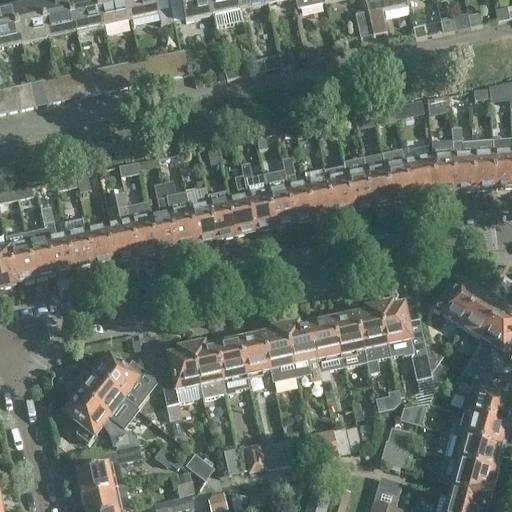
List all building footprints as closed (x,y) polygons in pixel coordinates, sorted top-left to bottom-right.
[(67,0),(59,0),(40,4),(48,41),(75,35),(67,0)] [(96,0),(67,0),(75,35),(102,29),(96,0)] [(124,0),(96,0),(102,29),(130,23),(124,0)] [(153,0),(124,0),(130,23),(158,17),(161,29),(172,26),(169,14),(157,16),(153,0)] [(178,0),(181,12),(169,14),(172,26),(184,24),(184,25),(212,19),(208,0),(178,0)] [(236,0),(208,0),(212,19),(215,18),(218,31),(242,25),(239,13),(236,0)] [(264,0),(236,0),(239,13),(266,7),(264,0)] [(322,0),(294,0),(295,2),(296,12),(311,9),(324,7),(324,8),(325,8),(322,0)] [(364,0),(367,15),(372,39),(387,36),(382,15),(407,9),(406,3),(405,0),(364,0)] [(40,4),(13,10),(21,47),(48,41),(40,4)] [(13,10),(0,13),(0,51),(21,47),(13,10)] [(511,10),(495,14),(498,26),(511,22),(511,10)] [(372,39),(367,15),(355,18),(360,42),(372,39)] [(480,17),(468,20),(470,32),(482,29),(480,17)] [(452,24),(439,26),(441,38),(455,35),(452,24)] [(413,32),(416,44),(441,38),(439,26),(413,32)] [(307,55),(310,67),(321,64),(318,52),(307,55)] [(180,54),(165,58),(171,81),(188,77),(183,54),(180,54)] [(165,58),(150,61),(155,84),(170,81),(165,58)] [(280,60),(282,72),(294,70),(292,58),(280,60)] [(150,61),(138,63),(143,87),(155,84),(150,61)] [(138,63),(122,67),(127,90),(143,87),(138,63)] [(252,66),(254,78),(266,76),(264,64),(252,66)] [(122,67),(110,70),(115,93),(127,90),(122,67)] [(110,70),(95,73),(100,96),(115,93),(110,70)] [(224,72),(227,84),(239,81),(236,70),(224,72)] [(95,73),(84,75),(89,99),(100,96),(95,73)] [(84,75),(68,79),(73,102),(89,99),(84,75)] [(68,79),(57,81),(62,105),(73,102),(68,79)] [(57,81),(41,85),(46,108),(62,105),(57,81)] [(41,85),(30,87),(34,110),(46,108),(41,85)] [(508,86),(492,89),(494,99),(506,96),(508,86)] [(30,87),(13,91),(18,114),(34,110),(30,87)] [(13,91),(1,93),(7,116),(18,114),(13,91)] [(488,93),(472,95),(473,105),(489,104),(488,93)] [(448,101),(427,105),(429,121),(449,117),(448,101)] [(417,106),(394,111),(397,124),(410,121),(409,116),(418,114),(417,106)] [(386,113),(373,116),(376,130),(389,127),(386,113)] [(344,122),(333,124),(335,136),(346,134),(344,122)] [(323,128),(314,130),(318,144),(327,142),(323,128)] [(303,131),(294,133),(296,143),(305,141),(303,131)] [(461,132),(450,133),(452,164),(453,172),(454,195),(475,193),(472,160),(471,146),(462,147),(461,132)] [(265,139),(256,141),(258,154),(268,153),(265,139)] [(511,152),(511,143),(491,144),(492,156),(492,159),(495,192),(511,190),(511,152)] [(491,144),(471,146),(472,160),(475,193),(495,192),(492,159),(492,156),(491,144)] [(432,163),(430,163),(434,197),(436,196),(454,195),(453,172),(452,164),(451,145),(431,147),(433,163),(432,163)] [(401,155),(382,159),(392,205),(411,201),(404,168),(401,155)] [(382,159),(363,163),(373,209),(392,205),(382,159)] [(292,162),(282,164),(284,173),(283,174),(284,175),(288,194),(295,226),(315,222),(308,189),(298,192),(292,162)] [(363,163),(345,167),(345,171),(347,181),(354,213),(373,209),(363,163)] [(420,165),(404,168),(411,201),(418,200),(434,197),(430,163),(420,165)] [(136,166),(123,169),(126,181),(140,179),(136,166)] [(249,168),(240,170),(243,180),(248,202),(255,235),(275,230),(268,198),(264,179),(253,182),(249,168)] [(345,171),(325,175),(328,185),(335,218),(354,213),(347,181),(345,171)] [(323,173),(305,177),(308,189),(315,222),(335,218),(328,185),(325,175),(324,175),(323,173)] [(284,175),(264,179),(268,198),(275,230),(295,226),(288,194),(284,175)] [(240,204),(228,207),(235,239),(255,235),(248,202),(243,180),(235,182),(240,204)] [(58,196),(77,192),(75,182),(56,186),(58,196)] [(171,187),(162,189),(168,220),(175,252),(195,248),(188,215),(184,197),(174,199),(171,187)] [(159,222),(149,224),(156,256),(175,252),(168,220),(162,189),(153,191),(159,222)] [(31,191),(16,194),(18,204),(34,201),(31,191)] [(200,213),(188,215),(195,248),(215,243),(208,211),(206,200),(207,200),(205,192),(196,194),(200,213)] [(16,194),(0,197),(0,208),(18,204),(16,194)] [(207,200),(206,200),(208,211),(215,243),(235,239),(228,207),(226,196),(207,200)] [(110,232),(109,233),(116,265),(117,265),(136,260),(129,229),(128,225),(122,198),(115,200),(121,230),(110,232)] [(124,198),(122,198),(128,225),(129,229),(136,260),(156,256),(149,224),(145,209),(127,213),(124,198)] [(51,212),(41,214),(45,233),(46,232),(56,278),(76,273),(70,246),(69,241),(58,244),(51,212)] [(82,222),(66,226),(69,241),(70,246),(76,273),(95,269),(88,237),(85,238),(82,222)] [(45,233),(26,237),(28,248),(36,282),(56,278),(46,232),(45,233)] [(109,233),(88,237),(95,269),(105,267),(116,265),(109,233)] [(24,237),(5,241),(7,251),(9,250),(9,254),(16,286),(36,282),(28,248),(27,248),(24,237)] [(5,242),(0,243),(0,292),(17,288),(16,286),(9,254),(9,250),(7,251),(5,242)] [(433,313),(461,330),(481,298),(460,286),(449,304),(441,299),(433,313)] [(481,298),(461,330),(482,342),(501,311),(481,298)] [(403,310),(379,315),(387,350),(408,345),(420,398),(415,399),(417,408),(417,409),(427,407),(427,408),(430,407),(434,396),(433,391),(431,377),(425,351),(423,340),(410,343),(403,310)] [(479,352),(463,380),(493,378),(492,349),(510,360),(511,357),(511,341),(511,339),(511,317),(501,311),(482,342),(477,350),(479,352)] [(379,315),(356,320),(367,367),(369,378),(379,376),(376,365),(390,362),(387,350),(379,315)] [(356,320),(333,325),(343,372),(367,367),(356,320)] [(333,325),(309,330),(321,385),(331,383),(329,375),(343,372),(333,325)] [(309,330),(286,335),(296,382),(309,379),(311,387),(321,385),(309,330)] [(286,335),(262,340),(270,375),(272,387),(296,382),(286,335)] [(262,340),(239,345),(246,380),(270,375),(262,340)] [(239,345),(215,350),(226,399),(235,397),(235,396),(249,393),(246,380),(239,345)] [(191,356),(201,401),(202,404),(226,399),(215,350),(191,356)] [(425,351),(431,377),(438,367),(441,363),(425,351)] [(162,393),(166,411),(168,420),(168,419),(170,426),(181,423),(177,408),(179,407),(179,406),(201,401),(191,356),(168,360),(173,383),(161,386),(162,393)] [(109,360),(94,379),(134,411),(154,386),(162,393),(161,386),(158,373),(145,376),(131,366),(126,373),(109,360)] [(442,370),(438,367),(431,377),(433,391),(439,389),(444,381),(442,370)] [(493,378),(463,380),(462,380),(459,381),(455,387),(472,391),(464,418),(510,429),(511,420),(511,403),(491,398),(494,388),(493,378)] [(94,379),(79,398),(122,432),(137,413),(134,411),(94,379)] [(399,395),(377,399),(379,411),(401,408),(399,395)] [(122,432),(79,398),(64,417),(82,431),(76,438),(89,448),(103,430),(110,442),(113,452),(116,451),(117,455),(144,449),(122,432)] [(403,411),(400,424),(421,430),(427,408),(427,407),(417,409),(417,408),(403,411)] [(453,428),(451,438),(503,453),(510,429),(464,418),(461,430),(453,428)] [(375,426),(357,430),(362,452),(373,450),(377,436),(375,426)] [(345,432),(332,435),(337,459),(350,457),(345,432)] [(386,445),(383,460),(381,466),(390,469),(389,472),(399,475),(400,471),(406,473),(411,452),(410,452),(414,438),(391,432),(387,446),(386,445)] [(332,435),(308,440),(313,464),(337,459),(332,435)] [(451,438),(445,461),(497,476),(503,453),(451,438)] [(297,443),(286,445),(291,469),(302,466),(297,443)] [(286,445),(262,450),(267,473),(291,469),(286,445)] [(266,473),(260,448),(242,451),(247,477),(266,473)] [(162,451),(153,462),(166,472),(169,468),(177,473),(182,467),(162,451)] [(229,480),(243,477),(238,453),(224,456),(229,480)] [(195,458),(186,471),(206,486),(214,475),(215,473),(195,458)] [(497,476),(445,461),(438,485),(452,489),(451,494),(489,505),(497,476)] [(82,499),(123,490),(125,490),(120,466),(77,476),(79,485),(75,485),(77,499),(81,498),(82,499)] [(381,484),(378,494),(397,500),(401,488),(381,483),(381,484)] [(127,511),(123,490),(82,500),(84,511),(127,511)] [(338,493),(331,511),(345,511),(350,496),(338,493)] [(326,511),(330,499),(312,494),(306,511),(326,511)] [(440,499),(436,511),(487,511),(488,508),(489,505),(451,494),(450,497),(449,501),(440,499)] [(224,511),(229,511),(226,495),(209,499),(212,511),(224,511)] [(288,496),(283,511),(296,511),(300,499),(299,499),(288,496)] [(267,511),(270,504),(251,499),(247,511),(267,511)] [(193,511),(191,501),(168,506),(169,511),(193,511)]
